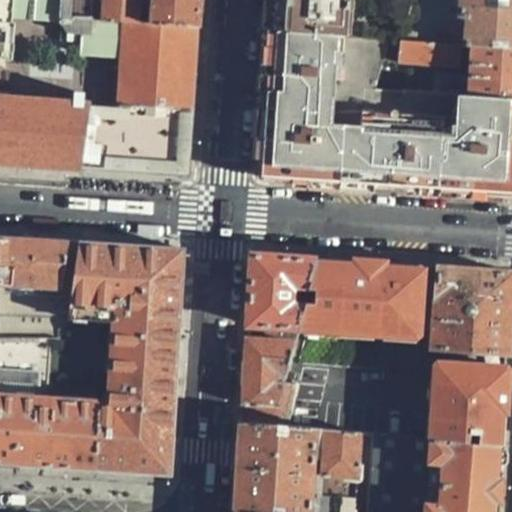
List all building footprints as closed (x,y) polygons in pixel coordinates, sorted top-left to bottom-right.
[(195,102),(199,29),(153,26),(139,25),(120,24),(116,108),(0,98),(0,0),(68,0),(67,20),(101,22),(102,0),(0,0),(0,162),(1,162),(58,166),(190,175),(195,102)] [(102,0),(101,22),(120,24),(139,25),(140,0),(102,0)] [(201,0),(155,0),(153,26),(199,29),(201,0)] [(392,41),(403,43),(417,0),(270,0),(271,6),(268,34),(392,41)] [(511,0),(417,0),(403,43),(511,49),(511,0)] [(503,197),(511,188),(511,100),(438,94),(390,91),(392,41),(268,34),(268,42),(260,161),(278,182),(323,185),(388,189),(470,194),(503,197)] [(438,94),(511,100),(511,49),(403,43),(403,61),(471,65),(470,82),(438,81),(438,94)] [(76,326),(82,241),(3,236),(0,236),(0,333),(58,337),(58,325),(76,326)] [(98,448),(97,467),(172,472),(173,451),(186,248),(119,244),(82,241),(76,326),(58,325),(58,337),(54,394),(54,397),(101,400),(98,448)] [(252,291),(250,324),(303,329),(310,296),(297,294),(298,283),(313,285),(318,257),(254,254),(252,291)] [(371,261),(319,258),(313,289),(319,290),(319,302),(310,302),(304,328),(421,334),(425,266),(423,264),(371,261)] [(507,350),(511,350),(511,338),(511,269),(441,265),(435,345),(451,346),(507,350)] [(303,329),(250,324),(245,394),(244,405),(298,409),(300,380),(292,380),(303,329)] [(47,393),(54,394),(58,337),(0,333),(0,399),(46,402),(47,393)] [(507,350),(451,346),(450,362),(441,361),(439,363),(435,437),(505,444),(509,373),(510,368),(508,365),(506,365),(507,350)] [(0,460),(97,467),(98,448),(101,400),(54,397),(54,394),(47,393),(46,402),(0,399),(0,460)] [(298,409),(244,405),(243,422),(297,427),(298,409)] [(260,511),(371,511),(378,435),(297,427),(243,422),(241,456),(237,510),(260,511)] [(500,511),(502,489),(505,446),(378,435),(371,511),(500,511)]
